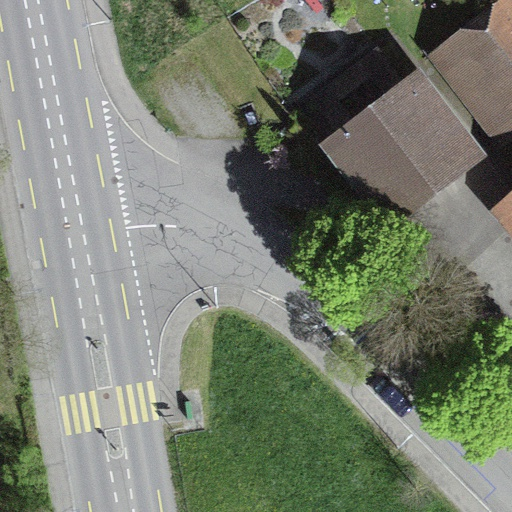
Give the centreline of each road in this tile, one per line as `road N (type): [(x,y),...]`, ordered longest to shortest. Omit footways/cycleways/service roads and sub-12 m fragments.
road 1 (residential): [(511,491),(277,258),(141,224),(75,230)]
road 2 (tertiary): [(75,230),(125,511)]
road 3 (tertiary): [(33,0),(75,230)]
